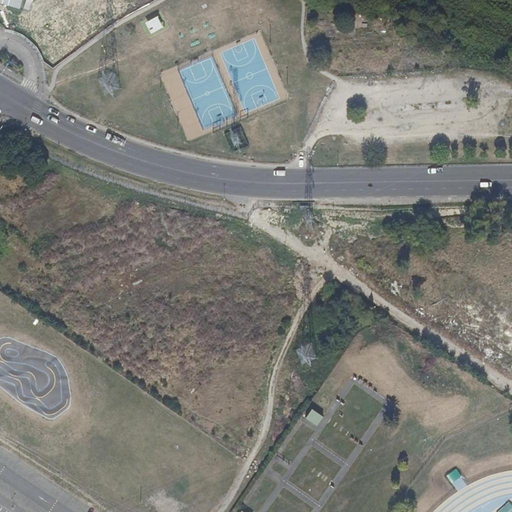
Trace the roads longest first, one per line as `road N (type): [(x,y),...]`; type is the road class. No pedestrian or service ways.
road 1 (primary): [(511,180),(292,184),(210,177),(117,152),(2,94)]
road 2 (track): [(511,128),(465,117),(351,134),(338,127),(342,104),(370,86),(491,77)]
road 3 (track): [(238,181),(244,208),(259,221),(511,387)]
road 4 (track): [(220,511),(267,429),(290,333),(333,266)]
